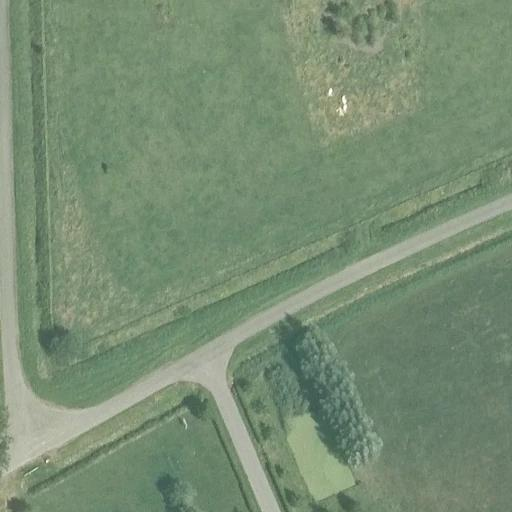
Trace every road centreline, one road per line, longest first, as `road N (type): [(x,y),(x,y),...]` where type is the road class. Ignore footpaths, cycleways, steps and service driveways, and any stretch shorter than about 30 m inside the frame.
road 1 (unclassified): [(511,205),(284,312),(34,448)]
road 2 (unclassified): [(34,448),(9,383),(2,0)]
